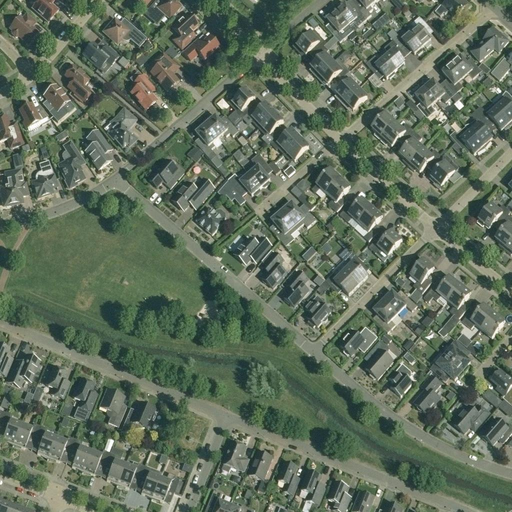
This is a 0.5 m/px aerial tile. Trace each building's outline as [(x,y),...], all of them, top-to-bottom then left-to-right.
[(50,0),(37,0),(39,1),(32,10),(48,24),(58,12),(48,3),(50,0)] [(134,0),(132,2),(142,11),(151,0),(134,0)] [(161,0),(156,0),(144,15),(152,22),(156,17),(157,18),(159,19),(161,19),(162,18),(164,18),(165,16),(170,20),(181,8),(171,0),(165,0),(164,2),(161,0)] [(371,7),(375,3),(372,0),(356,0),(363,8),(359,12),(366,20),(371,16),(369,14),(373,11),(371,9),(371,7)] [(464,14),(470,7),(463,1),(462,2),(459,0),(449,0),(445,5),(444,3),(435,13),(441,18),(444,14),(445,16),(449,12),(457,19),(463,12),(464,14)] [(366,20),(359,12),(354,16),(345,5),(344,6),(342,6),(338,9),(338,11),(336,13),(348,27),(353,23),(358,28),(367,21),(366,20)] [(353,33),(348,27),(336,13),(334,14),(332,14),(328,17),(328,19),(327,21),(336,31),(332,35),(340,45),(353,33)] [(35,23),(26,15),(22,20),(20,18),(10,29),(13,32),(11,33),(11,35),(16,38),(17,38),(19,37),(29,46),(38,35),(31,28),(35,23)] [(173,41),(177,46),(181,50),(195,38),(191,34),(198,27),(187,15),(172,29),(178,36),(173,41)] [(385,15),(372,26),(377,33),(391,21),(385,15)] [(430,43),(431,42),(423,32),(428,27),(424,23),(420,19),(411,26),(415,31),(411,35),(423,49),(424,47),(427,49),(431,46),(430,43)] [(139,48),(146,40),(124,21),(120,25),(114,20),(103,34),(117,46),(122,41),(124,42),(125,42),(127,42),(129,42),(130,41),(139,48)] [(136,21),(133,25),(139,31),(143,26),(136,21)] [(501,36),(493,30),(484,41),(484,42),(471,53),(480,63),(494,50),(499,54),(509,43),(507,41),(508,40),(508,38),(504,35),(502,35),(501,36)] [(309,55),(313,59),(324,48),(327,45),(314,32),(303,42),(302,41),(294,48),(302,56),(304,55),(306,57),(309,55)] [(421,50),(423,49),(411,35),(402,42),(398,37),(393,42),(401,51),(406,46),(415,56),(416,55),(419,56),(423,53),(421,50)] [(198,40),(195,43),(183,54),(190,62),(198,55),(204,61),(218,48),(209,39),(203,45),(198,40)] [(144,45),(148,50),(150,49),(153,47),(150,44),(148,42),(147,42),(144,45)] [(400,51),(401,51),(393,42),(384,50),(389,56),(385,60),(396,72),(397,71),(399,72),(404,68),(404,66),(405,64),(396,55),(396,52),(399,50),(400,51)] [(108,61),(112,66),(119,58),(106,48),(103,52),(101,52),(93,45),(83,56),(99,71),(108,61)] [(328,52),(324,48),(313,59),(317,63),(311,68),(313,70),(311,72),(318,79),(333,64),(325,55),(328,52)] [(151,75),(167,93),(168,92),(169,93),(170,93),(174,90),(174,88),(173,87),(178,83),(170,74),(177,67),(163,55),(153,63),(158,68),(151,75)] [(139,67),(146,61),(145,59),(142,56),(141,57),(135,62),(135,63),(139,67)] [(396,72),(385,60),(380,64),(375,58),(366,66),(374,74),(378,70),(387,80),(388,79),(390,80),(395,76),(394,73),(396,72)] [(452,66),(463,80),(467,77),(469,77),(473,81),(482,73),(478,69),(474,64),(469,68),(461,58),(458,58),(455,61),(455,63),(452,66)] [(125,70),(129,65),(123,59),(119,64),(125,70)] [(500,83),(508,72),(511,75),(511,60),(507,66),(502,62),(491,75),(500,83)] [(338,85),(349,74),(337,61),(333,64),(318,79),(325,86),(326,84),(328,86),(334,81),(338,85)] [(460,83),(463,80),(452,66),(448,69),(446,69),(443,71),(444,73),(443,74),(451,84),(447,88),(454,97),(463,89),(460,85),(460,83)] [(90,81),(74,67),(70,71),(68,70),(65,74),(66,76),(65,77),(72,84),(68,89),(84,103),(92,95),(84,88),(90,81)] [(155,92),(142,77),(139,74),(130,81),(137,89),(131,95),(146,111),(156,103),(150,96),(155,92)] [(343,105),(359,90),(354,85),(357,82),(349,74),(338,85),(342,89),(336,95),(338,96),(336,98),(343,105)] [(368,81),(376,90),(382,84),(375,75),(368,81)] [(454,97),(447,88),(442,92),(434,82),(433,83),(431,82),(429,83),(428,84),(427,86),(427,88),(424,90),(436,103),(440,100),(442,100),(446,104),(454,97)] [(69,103),(55,87),(53,90),(51,89),(48,90),(47,91),(46,93),(47,95),(44,97),(54,109),(49,113),(58,124),(68,115),(62,109),(69,103)] [(359,90),(343,105),(350,112),(352,111),(353,112),(367,99),(359,90)] [(432,107),(436,103),(424,90),(422,92),(421,91),(419,92),(417,93),(416,95),(416,97),(415,98),(424,108),(420,112),(427,120),(436,113),(432,108),(432,107)] [(248,115),(258,105),(254,101),(255,100),(246,91),(239,99),(237,97),(229,104),(237,113),(235,115),(242,121),(248,115)] [(497,109),(511,126),(511,99),(511,98),(509,96),(506,93),(502,98),(506,101),(497,109)] [(419,111),(411,101),(406,106),(414,115),(419,111)] [(259,129),(275,114),(266,106),(262,110),(258,105),(248,115),(255,121),(253,123),(259,129)] [(511,127),(511,126),(497,109),(493,105),(489,109),(488,110),(485,113),(481,108),(476,113),(488,126),(493,122),(498,129),(501,132),(503,130),(504,131),(511,126),(511,127)] [(36,115),(31,106),(19,112),(25,123),(23,124),(26,130),(39,123),(42,127),(50,123),(42,112),(36,115)] [(104,130),(108,135),(113,141),(114,140),(122,149),(127,146),(128,148),(136,141),(128,131),(136,121),(124,111),(116,120),(104,130)] [(465,128),(470,133),(485,150),(491,143),(489,142),(492,140),(489,136),(483,130),(488,126),(476,113),(471,117),(475,122),(471,125),(465,128)] [(274,141),(283,132),(279,127),(283,123),(275,114),(259,129),(266,136),(267,135),(274,141)] [(380,141),(396,124),(386,115),(372,130),(376,134),(374,136),(380,141)] [(239,133),(234,128),(231,124),(226,129),(216,117),(214,119),(212,118),(208,121),(208,124),(206,126),(218,140),(223,136),(225,136),(226,138),(230,135),(233,138),(239,133)] [(22,146),(16,124),(9,126),(6,118),(4,119),(2,118),(0,118),(0,143),(7,141),(10,149),(22,146)] [(404,144),(414,133),(406,125),(402,130),(396,124),(380,141),(386,147),(388,145),(392,149),(400,140),(404,144)] [(214,144),(218,140),(206,126),(203,128),(201,127),(197,131),(198,133),(196,135),(206,146),(201,150),(211,162),(217,157),(211,151),(215,148),(213,146),(214,144)] [(284,156),(300,141),(292,132),(287,136),(283,132),(274,141),(270,145),(276,152),(278,149),(284,156)] [(65,133),(59,137),(63,142),(68,138),(65,133)] [(111,152),(97,133),(87,140),(93,148),(86,153),(99,171),(111,163),(106,156),(111,152)] [(408,167),(424,150),(418,145),(422,140),(414,133),(404,144),(408,148),(400,156),(404,160),(402,162),(408,167)] [(485,150),(470,133),(465,137),(462,134),(458,137),(452,140),(467,156),(471,152),(474,156),(476,154),(477,155),(485,150)] [(300,141),(284,156),(291,162),(293,161),(295,163),(309,150),(300,141)] [(70,143),(63,148),(67,153),(64,154),(63,156),(63,158),(66,164),(59,167),(60,169),(60,172),(61,174),(63,175),(67,182),(65,183),(68,189),(69,188),(69,189),(70,189),(71,189),(72,189),(73,188),(74,188),(75,187),(75,186),(76,185),(84,181),(79,171),(80,169),(79,168),(85,165),(70,143)] [(195,148),(192,151),(196,154),(191,159),(196,164),(204,155),(195,148)] [(442,159),(434,151),(430,156),(424,150),(408,167),(414,173),(416,171),(420,175),(428,166),(432,170),(435,167),(442,159)] [(249,176),(261,189),(262,188),(265,189),(269,185),(269,183),(270,181),(260,170),(261,168),(265,164),(258,156),(251,162),(254,165),(251,167),(251,169),(254,172),(249,176)] [(303,156),(298,161),(303,165),(308,161),(303,156)] [(442,159),(435,167),(439,171),(431,179),(436,184),(434,186),(439,191),(455,173),(449,167),(453,163),(445,156),(442,159)] [(32,184),(37,200),(53,195),(51,190),(57,188),(54,177),(53,177),(48,162),(39,165),(41,173),(40,174),(38,174),(37,176),(36,177),(36,179),(36,181),(37,183),(32,184)] [(170,191),(185,174),(180,170),(178,172),(167,162),(161,169),(159,168),(154,174),(156,175),(149,182),(157,189),(163,182),(167,185),(165,186),(170,191)] [(276,176),(281,172),(273,163),(268,167),(276,176)] [(218,170),(223,177),(228,172),(223,166),(218,170)] [(326,196),(342,179),(336,173),(335,175),(330,171),(312,191),(316,194),(320,190),(326,196)] [(22,204),(21,197),(28,196),(25,185),(22,185),(20,172),(6,175),(8,188),(1,189),(2,198),(2,199),(3,205),(3,206),(4,208),(6,207),(7,208),(12,207),(13,206),(22,204)] [(260,190),(261,189),(249,176),(245,180),(242,177),(241,177),(238,179),(235,176),(228,182),(234,188),(235,190),(240,186),(242,186),(249,194),(252,197),(253,196),(256,197),(260,193),(260,190)] [(342,179),(326,196),(333,201),(328,206),(337,213),(347,203),(342,198),(351,190),(346,186),(348,184),(342,179)] [(311,188),(304,181),(299,186),(306,193),(311,188)] [(224,200),(226,197),(227,196),(234,188),(228,182),(218,194),(224,200)] [(184,212),(190,205),(196,211),(214,190),(206,183),(202,183),(195,191),(187,184),(181,191),(183,193),(180,196),(179,195),(173,203),(184,212)] [(315,208),(303,195),(298,200),(311,212),(315,208)] [(246,202),(240,196),(234,200),(240,207),(246,202)] [(358,225),(374,208),(368,203),(367,205),(363,201),(355,209),(350,205),(340,216),(348,224),(352,220),(358,225)] [(282,213),(297,231),(304,226),(307,230),(316,222),(308,213),(303,218),(292,205),(290,207),(289,206),(288,206),(287,206),(286,206),(285,207),(285,208),(285,209),(285,210),(286,210),(282,213)] [(511,214),(506,210),(502,207),(499,211),(492,206),(477,224),(483,228),(484,226),(489,231),(497,222),(501,225),(508,217),(511,214)] [(374,208),(358,225),(368,234),(364,239),(369,243),(379,232),(375,228),(383,219),(378,215),(380,213),(374,208)] [(209,209),(197,223),(212,237),(224,223),(223,222),(226,220),(226,215),(221,212),(217,212),(215,215),(209,209)] [(291,237),(297,231),(282,213),(278,217),(278,216),(277,216),(276,215),(276,216),(275,216),(274,216),(274,217),(273,218),(273,219),(274,219),(274,220),(272,222),(283,235),(278,239),(286,248),(294,241),(291,237)] [(511,219),(508,217),(501,225),(499,228),(503,232),(496,241),(500,245),(498,246),(504,251),(511,242),(511,219)] [(388,258),(404,241),(398,236),(397,238),(392,233),(384,242),(379,238),(369,249),(377,256),(381,252),(388,258)] [(246,266),(251,260),(256,264),(271,247),(262,239),(256,246),(251,241),(244,248),(243,247),(242,248),(240,248),(238,251),(237,254),(235,257),(246,266)] [(326,254),(330,250),(326,246),(322,250),(326,254)] [(364,265),(353,255),(348,249),(340,257),(345,263),(350,267),(344,273),(358,288),(368,278),(360,270),(364,265)] [(262,264),(265,266),(262,269),(267,274),(262,280),(263,281),(263,283),(265,285),(267,285),(273,290),(277,285),(279,285),(282,282),(282,280),(286,275),(279,269),(282,266),(282,265),(283,263),(275,255),(274,255),(272,253),(262,264)] [(427,280),(434,271),(429,266),(431,264),(425,260),(422,264),(420,262),(415,268),(417,269),(410,278),(417,283),(413,288),(422,295),(432,284),(427,280)] [(299,273),(289,284),(287,287),(291,291),(284,299),(294,309),(308,292),(302,287),(308,281),(299,273)] [(349,297),(358,288),(344,273),(338,279),(334,275),(325,283),(336,293),(340,289),(349,297)] [(447,303),(462,285),(456,280),(454,282),(450,278),(440,291),(435,286),(424,300),(429,304),(433,299),(437,302),(441,298),(447,303)] [(462,285),(447,303),(454,308),(450,313),(459,321),(468,309),(463,305),(471,296),(467,292),(468,290),(462,285)] [(383,303),(397,316),(406,307),(412,313),(417,308),(412,303),(408,299),(403,304),(392,293),(392,294),(389,294),(386,297),(386,300),(383,303)] [(315,327),(318,329),(322,324),(325,324),(328,321),(328,318),(331,314),(327,311),(327,305),(317,297),(305,311),(311,315),(307,320),(310,322),(308,324),(313,329),(315,327)] [(391,322),(397,316),(383,303),(380,306),(378,305),(374,309),(375,311),(374,312),(383,321),(378,326),(388,335),(396,327),(391,322)] [(481,331),(496,314),(490,309),(489,310),(484,307),(476,316),(472,312),(462,323),(471,331),(475,326),(481,331)] [(496,314),(481,331),(492,340),(505,324),(501,320),(502,319),(496,314)] [(439,333),(444,338),(448,334),(443,329),(439,333)] [(424,333),(421,330),(416,334),(417,335),(420,338),(424,333)] [(367,351),(377,339),(369,332),(364,337),(361,335),(359,338),(351,332),(346,338),(348,340),(340,348),(344,352),(344,354),(347,357),(350,357),(351,358),(361,346),(367,351)] [(381,340),(387,346),(392,341),(390,339),(386,334),(385,335),(381,339),(381,340)] [(375,359),(365,370),(370,374),(370,377),(374,380),(376,379),(378,381),(393,363),(385,356),(389,351),(380,342),(369,355),(375,359)] [(445,358),(464,375),(469,369),(467,368),(470,364),(464,358),(468,354),(455,343),(451,348),(452,349),(445,358)] [(409,351),(413,354),(418,348),(414,345),(409,351)] [(466,350),(476,358),(480,353),(470,345),(466,350)] [(9,351),(0,347),(0,375),(5,378),(10,365),(4,362),(9,351)] [(22,380),(30,384),(39,363),(25,358),(22,365),(16,363),(8,384),(18,389),(22,380)] [(432,370),(444,381),(446,383),(450,378),(455,382),(458,378),(460,380),(464,375),(445,358),(438,366),(436,365),(432,370)] [(394,385),(390,390),(401,399),(413,384),(409,380),(412,378),(411,374),(402,366),(396,373),(395,373),(389,381),(394,385)] [(59,372),(54,370),(46,387),(54,390),(51,396),(63,401),(69,385),(63,382),(66,375),(64,374),(65,372),(60,370),(59,372)] [(423,381),(424,382),(432,374),(430,372),(423,381)] [(511,382),(511,381),(511,380),(508,377),(507,378),(500,372),(492,382),(499,388),(497,390),(504,397),(502,400),(511,408),(511,382)] [(441,386),(431,378),(421,389),(426,393),(415,405),(418,408),(417,410),(419,412),(421,413),(423,413),(426,415),(430,411),(432,411),(435,407),(435,405),(439,400),(435,396),(434,393),(441,386)] [(87,382),(87,383),(81,381),(78,389),(76,389),(74,394),(76,394),(74,400),(81,403),(74,418),(86,423),(97,396),(91,394),(94,386),(92,386),(93,384),(87,382)] [(124,399),(121,398),(107,392),(102,405),(108,407),(107,411),(106,412),(106,413),(106,414),(106,415),(107,416),(107,417),(108,418),(109,418),(109,419),(110,419),(107,425),(118,429),(126,409),(121,406),(124,399)] [(503,403),(498,399),(492,406),(497,410),(503,403)] [(507,404),(504,402),(499,409),(501,411),(507,404)] [(130,431),(144,429),(146,430),(147,429),(150,429),(149,423),(154,412),(148,409),(147,406),(141,406),(140,406),(134,421),(127,418),(120,434),(129,433),(130,431)] [(464,435),(470,428),(475,432),(490,415),(481,407),(475,414),(469,408),(454,426),(464,435)] [(12,448),(21,426),(11,422),(13,417),(6,414),(1,426),(7,429),(2,442),(6,443),(13,447),(12,448)] [(506,443),(511,435),(511,427),(510,426),(507,429),(497,420),(482,437),(483,438),(482,440),(487,444),(488,442),(493,447),(500,438),(506,443)] [(36,440),(40,427),(33,425),(31,430),(21,426),(12,448),(13,448),(13,447),(21,449),(24,450),(29,437),(36,440)] [(47,462),(56,439),(45,435),(47,430),(40,427),(36,440),(42,442),(37,455),(40,457),(47,460),(47,461),(47,462)] [(70,453),(75,441),(68,438),(66,443),(56,439),(47,462),(48,462),(48,461),(56,462),(59,464),(64,451),(70,453)] [(85,450),(87,445),(75,441),(70,453),(77,455),(72,469),(75,470),(82,474),(81,475),(82,475),(90,452),(85,450)] [(246,449),(243,448),(242,446),(238,444),(236,445),(233,444),(229,454),(227,455),(225,460),(226,461),(224,466),(222,471),(229,474),(231,469),(233,470),(238,471),(238,470),(244,473),(248,462),(242,459),(243,458),(246,449)] [(105,466),(110,454),(103,452),(101,456),(90,452),(82,475),(83,474),(90,476),(94,477),(99,464),(105,466)] [(117,488),(125,466),(119,464),(121,459),(110,454),(105,466),(111,469),(106,482),(110,483),(117,487),(116,488),(117,488)] [(265,481),(273,460),(258,454),(249,477),(262,482),(258,492),(265,495),(269,483),(265,481)] [(125,489),(128,490),(133,477),(140,480),(144,468),(137,465),(133,463),(131,468),(125,466),(117,488),(117,487),(125,489)] [(300,481),(294,479),(297,469),(285,464),(278,483),(286,486),(283,493),(293,497),(300,481)] [(140,480),(146,482),(141,495),(144,497),(151,501),(151,502),(160,479),(154,477),(156,472),(144,468),(140,480)] [(316,511),(326,489),(318,486),(321,479),(309,474),(301,492),(309,495),(306,502),(313,505),(309,511),(316,511)] [(179,481),(174,479),(175,477),(169,475),(166,482),(160,479),(151,502),(152,502),(152,501),(160,503),(163,504),(168,491),(175,493),(178,485),(179,481)] [(345,511),(350,499),(345,497),(348,489),(336,484),(329,502),(336,505),(333,511),(345,511)] [(227,511),(230,507),(220,503),(223,496),(214,492),(208,508),(216,511),(215,511),(227,511)] [(369,511),(374,500),(360,494),(352,511),(369,511)]
